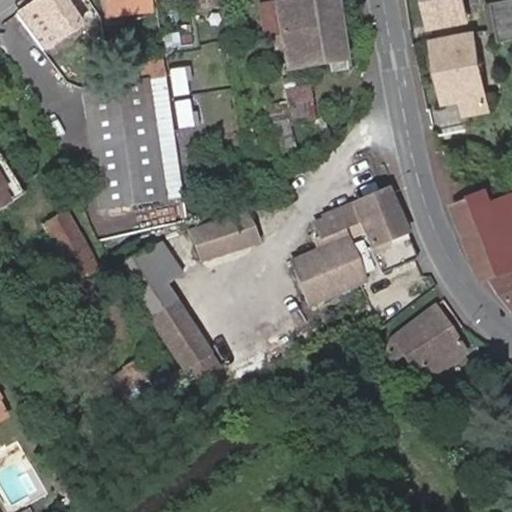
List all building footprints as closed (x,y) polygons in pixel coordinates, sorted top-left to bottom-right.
[(65,0),(36,0),(16,14),(46,55),(85,27),(65,0)] [(147,8),(146,0),(105,0),(107,10),(147,8)] [(277,0),(284,36),(278,38),(279,49),(309,44),(314,67),(348,62),(337,0),(277,0)] [(425,0),(430,27),(465,19),(460,0),(425,0)] [(511,0),(510,0),(491,3),(495,24),(511,20),(511,0)] [(511,20),(495,24),(496,31),(511,27),(511,20)] [(498,42),(511,39),(511,27),(496,31),(498,42)] [(481,34),(433,41),(444,103),(463,100),(466,116),(488,112),(478,56),(485,54),(481,34)] [(309,44),(279,49),(282,71),(314,67),(309,44)] [(348,62),(331,65),(333,72),(349,69),(348,62)] [(146,82),(166,79),(164,64),(140,66),(142,83),(146,82)] [(166,85),(166,79),(146,82),(163,203),(182,201),(166,85)] [(142,83),(84,91),(100,210),(163,203),(146,82),(142,83)] [(263,106),(268,124),(286,120),(288,130),(312,125),(307,88),(284,93),(286,102),(263,106)] [(279,168),(297,163),(288,130),(286,120),(268,124),(279,168)] [(511,194),(494,201),(489,188),(473,194),(469,184),(455,190),(458,199),(455,200),(486,277),(492,275),(510,314),(511,313),(511,194)] [(382,272),(417,258),(390,189),(327,216),(333,231),(342,228),(360,222),(382,272)] [(72,210),(64,214),(78,238),(86,232),(72,210)] [(78,238),(64,214),(43,225),(78,288),(100,276),(78,238)] [(308,302),(364,280),(346,239),(342,228),(333,231),(327,216),(321,218),(323,221),(313,225),(319,241),(313,244),(315,251),(291,260),(308,302)] [(201,255),(244,245),(237,219),(194,230),(201,255)] [(116,268),(147,315),(174,296),(164,281),(180,269),(161,240),(138,255),(116,268)] [(174,296),(147,315),(192,382),(203,375),(218,366),(208,351),(174,296)] [(390,341),(384,353),(390,361),(401,355),(406,364),(434,372),(462,355),(433,306),(390,341)] [(140,357),(166,398),(179,390),(151,349),(140,357)] [(118,386),(138,417),(166,398),(140,357),(124,368),(130,377),(118,386)] [(130,422),(138,417),(118,386),(130,377),(124,368),(103,382),(130,422)] [(82,420),(59,434),(81,468),(104,454),(82,420)]
